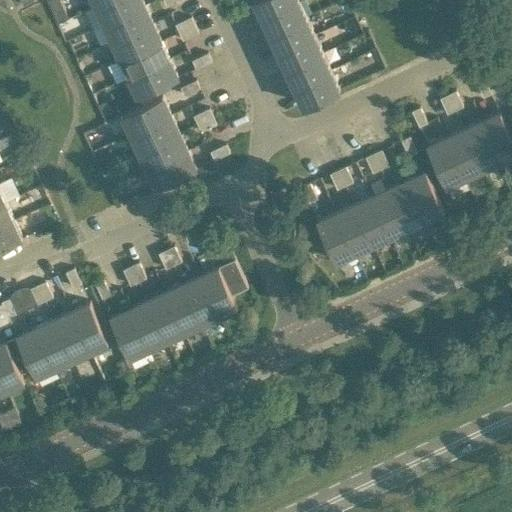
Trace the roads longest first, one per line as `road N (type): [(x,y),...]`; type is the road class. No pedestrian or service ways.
road 1 (unclassified): [(300,337),(0,476)]
road 2 (unclassified): [(300,337),(511,233)]
road 3 (primary): [(309,511),(511,417)]
road 4 (residential): [(278,134),(467,54)]
road 5 (residential): [(300,337),(229,188)]
road 6 (residential): [(278,134),(217,0)]
road 7 (residential): [(97,249),(229,188)]
